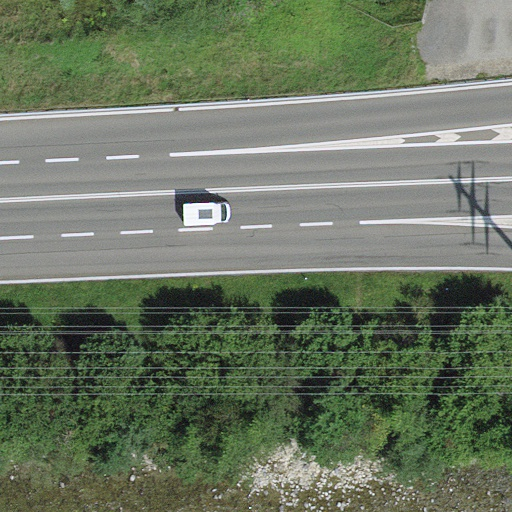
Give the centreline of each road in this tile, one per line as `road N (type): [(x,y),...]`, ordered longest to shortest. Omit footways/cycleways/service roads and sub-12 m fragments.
road 1 (trunk): [(511,101),(285,130),(114,192)]
road 2 (trunk): [(114,192),(511,236)]
road 3 (trunk): [(511,179),(114,192)]
